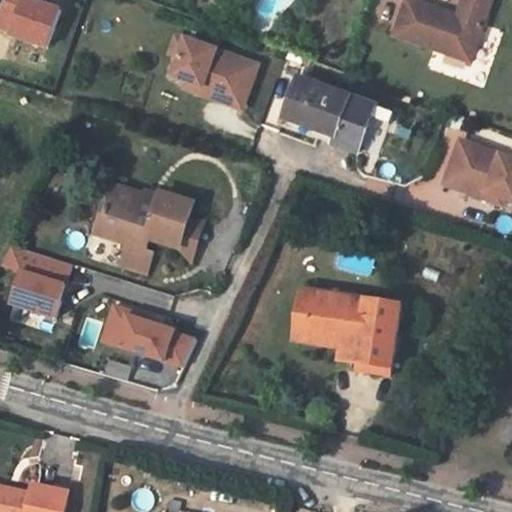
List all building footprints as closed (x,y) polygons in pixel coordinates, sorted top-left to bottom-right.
[(7,0),(0,20),(0,27),(14,33),(13,36),(49,49),(62,12),(29,0),(7,0)] [(408,0),(405,0),(393,36),(469,62),(491,0),(462,0),(455,21),(443,18),(445,13),(408,0)] [(172,56),(181,60),(188,43),(178,39),(172,56)] [(181,60),(174,78),(189,84),(202,88),(199,95),(244,112),(260,67),(188,41),(188,43),(181,60)] [(305,90),(308,81),(301,78),(298,88),(305,90)] [(335,146),(361,155),(379,107),(308,81),(305,90),(298,88),(285,121),(337,140),(335,146)] [(186,90),(199,95),(202,88),(189,84),(186,90)] [(511,159),(461,141),(443,185),(488,202),(491,195),(504,200),(511,202),(511,159)] [(123,265),(148,273),(154,254),(146,251),(150,239),(181,248),(189,222),(195,204),(163,194),(161,201),(118,187),(111,209),(108,208),(104,231),(131,240),(129,246),(123,265)] [(501,207),(504,200),(491,195),(488,202),(501,207)] [(131,240),(104,231),(108,208),(99,236),(129,246),(131,240)] [(190,223),(189,222),(181,248),(181,249),(182,250),(192,261),(206,222),(190,223)] [(59,325),(77,266),(14,246),(2,271),(25,279),(15,311),(59,325)] [(314,294),(304,292),(299,330),(308,332),(314,294)] [(404,309),(314,294),(308,332),(362,341),(359,362),(358,372),(394,377),(404,309)] [(184,370),(198,341),(176,334),(178,329),(137,316),(139,311),(116,304),(104,340),(138,353),(140,346),(150,349),(148,356),(184,370)] [(362,341),(308,332),(299,330),(296,343),(342,351),(341,360),(359,362),(362,341)] [(0,511),(65,511),(69,494),(35,486),(33,496),(0,488),(0,511)]
